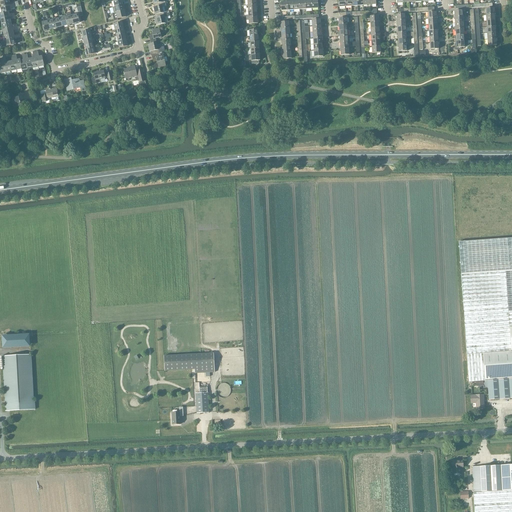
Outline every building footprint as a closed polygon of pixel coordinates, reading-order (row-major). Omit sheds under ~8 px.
[(9,1),(0,2),(0,4),(1,8),(15,5),(15,2),(11,3),(11,0),(9,1)] [(154,7),(153,7),(155,15),(163,13),(162,7),(166,6),(165,1),(162,2),(153,4),(154,7)] [(15,5),(1,8),(2,13),(9,12),(12,11),(11,8),(16,7),(15,5)] [(124,8),(123,5),(115,7),(113,8),(114,13),(116,13),(125,11),(124,10),(125,10),(125,8),(124,8)] [(155,18),(154,18),(156,25),(165,23),(164,18),(168,17),(170,16),(169,11),(166,12),(163,13),(155,15),(155,18)] [(71,12),(65,14),(65,16),(66,17),(68,25),(68,26),(70,25),(74,24),(72,16),(71,12)] [(62,15),(59,16),(60,18),(62,27),(65,27),(64,26),(68,25),(66,17),(65,16),(62,16),(62,15)] [(15,16),(0,20),(2,25),(11,23),(11,20),(15,19),(15,16)] [(55,17),(53,18),(54,20),(56,28),(56,29),(59,28),(58,28),(62,27),(60,18),(56,19),(55,17)] [(50,19),(47,19),(48,21),(50,29),(51,29),(51,30),(53,29),(56,28),(54,20),(50,21),(50,19)] [(44,20),(42,20),(42,22),(44,31),(45,31),(47,31),(47,30),(50,29),(48,21),(44,22),(44,20)] [(17,27),(3,30),(4,35),(14,33),(13,30),(18,29),(17,27)] [(81,32),(82,34),(83,38),(91,36),(90,32),(95,31),(95,27),(90,29),(90,30),(81,32)] [(115,30),(116,33),(115,34),(114,34),(114,37),(117,36),(125,34),(125,32),(126,31),(125,28),(124,28),(115,30)] [(153,34),(149,35),(151,44),(157,42),(157,43),(156,39),(162,37),(159,28),(152,30),(153,34)] [(5,41),(1,42),(3,47),(16,44),(16,41),(20,40),(20,38),(5,41)] [(119,46),(116,45),(114,46),(114,49),(128,46),(128,45),(128,43),(127,43),(126,40),(118,42),(119,46)] [(465,41),(456,42),(456,44),(455,44),(455,45),(455,50),(456,50),(461,50),(460,48),(465,48),(465,43),(468,43),(468,41),(465,41)] [(151,44),(148,45),(149,52),(151,52),(152,55),(158,53),(163,52),(165,52),(164,47),(162,47),(158,48),(157,43),(157,42),(151,44)] [(86,50),(85,50),(87,55),(96,53),(95,53),(98,53),(97,47),(94,48),(86,50)] [(38,51),(35,51),(39,67),(44,66),(42,56),(39,57),(38,51)] [(158,53),(152,55),(155,69),(166,66),(165,62),(167,61),(167,57),(164,58),(163,52),(158,53)] [(25,55),(28,70),(33,68),(31,59),(28,59),(27,54),(25,55)] [(16,55),(14,56),(17,70),(22,69),(21,61),(20,59),(17,60),(16,55)] [(6,58),(3,58),(6,73),(11,72),(9,62),(6,62),(6,58)] [(131,68),(124,70),(126,78),(137,76),(137,75),(138,75),(139,82),(145,81),(142,69),(136,70),(135,66),(131,67),(131,68)] [(96,83),(96,81),(105,78),(108,78),(109,81),(112,80),(110,73),(107,73),(107,74),(104,74),(104,71),(94,73),(95,77),(92,78),(92,79),(93,83),(94,84),(96,83)] [(68,91),(74,90),(81,88),(82,92),(86,91),(83,80),(80,81),(79,79),(74,80),(74,78),(65,80),(68,91)] [(48,101),(47,99),(59,96),(56,85),(52,86),(53,88),(51,89),(49,89),(45,90),(46,93),(41,95),(42,102),(48,101)] [(25,92),(25,94),(19,95),(19,97),(14,98),(16,106),(21,105),(21,103),(27,101),(27,103),(31,102),(28,91),(25,92)] [(511,237),(459,242),(461,274),(511,270),(511,237)] [(511,270),(461,274),(467,354),(483,353),(511,351),(509,327),(511,327),(511,270)] [(3,348),(30,346),(29,334),(2,336),(3,348)] [(483,353),(485,381),(511,378),(511,350),(511,351),(483,353)] [(195,369),(195,373),(215,372),(214,353),(164,356),(165,371),(195,369)] [(483,353),(467,354),(469,382),(485,381),(483,353)] [(3,356),(6,411),(35,410),(32,355),(3,356)] [(489,400),(511,398),(511,378),(485,381),(485,387),(488,387),(489,400)] [(196,393),(197,413),(209,412),(208,393),(207,392),(207,387),(199,387),(200,393),(196,393)] [(471,395),(471,403),(476,403),(476,409),(484,408),(483,395),(471,395)] [(179,412),(172,413),(172,425),(180,424),(180,416),(183,416),(183,407),(179,407),(179,412)] [(453,468),(453,474),(460,473),(460,468),(463,467),(463,460),(457,460),(451,461),(452,468),(453,468)] [(511,511),(511,464),(472,467),(473,492),(474,511),(511,511)]
